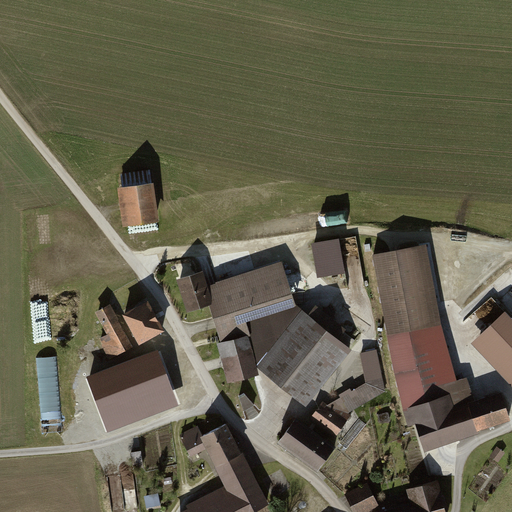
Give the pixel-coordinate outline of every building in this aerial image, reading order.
[(123,227),(157,224),(154,184),(119,187),(123,227)] [(263,233),(346,225),(345,213),(262,221),(263,233)] [(358,236),(338,240),(349,295),(369,291),(358,236)] [(454,390),(426,245),(366,257),(394,401),(454,390)] [(277,262),(210,286),(228,337),(243,332),(296,313),(277,262)] [(205,273),(177,277),(182,313),(210,310),(205,273)] [(136,345),(164,330),(147,298),(119,313),(136,345)] [(480,309),(487,317),(493,311),(500,319),(507,313),(494,298),(480,309)] [(252,367),(304,408),(346,348),(354,354),(373,328),(346,309),(338,320),(315,303),(304,318),(296,313),(252,367)] [(133,347),(111,305),(97,313),(108,334),(100,339),(111,359),(133,347)] [(243,332),(244,338),(252,367),(296,313),(243,332)] [(66,334),(76,334),(76,321),(66,321),(66,334)] [(511,349),(491,328),(469,349),(511,392),(511,349)] [(244,338),(216,345),(227,384),(255,377),(252,367),(244,338)] [(382,348),(358,352),(363,383),(344,396),(359,418),(391,397),(382,348)] [(178,405),(158,352),(89,378),(109,431),(178,405)] [(63,432),(58,356),(39,357),(43,433),(63,432)] [(407,424),(417,451),(506,420),(496,392),(470,401),(465,388),(402,411),(407,424)] [(246,394),(239,398),(244,410),(254,404),(246,394)] [(347,425),(320,406),(307,424),(333,444),(347,425)] [(274,443),(313,472),(333,444),(307,424),(295,416),(274,443)] [(245,511),(266,501),(226,424),(202,436),(241,511),(245,511)] [(203,448),(194,431),(184,436),(193,453),(203,448)] [(133,464),(143,463),(142,452),(132,453),(133,464)] [(449,511),(441,487),(438,479),(406,490),(409,499),(370,511),(449,511)] [(356,511),(375,503),(367,485),(346,495),(353,511),(356,511)] [(185,511),(240,511),(229,490),(185,511)] [(147,508),(161,508),(160,494),(147,495),(147,508)]
